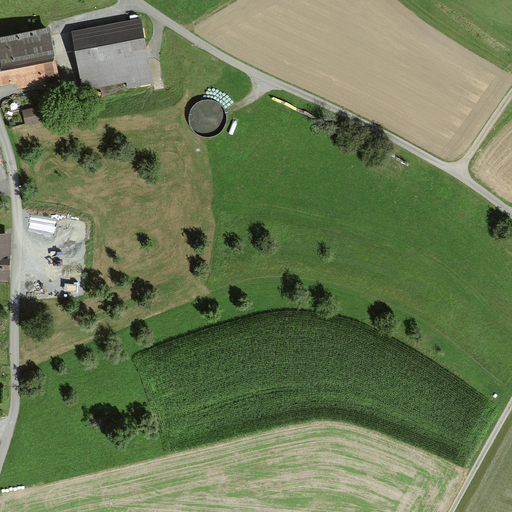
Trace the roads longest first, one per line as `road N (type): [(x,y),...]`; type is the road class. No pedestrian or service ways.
road 1 (unclassified): [(134,0),(260,75),(458,172),(511,212)]
road 2 (residential): [(0,125),(16,201),(15,412),(0,456)]
road 3 (track): [(451,511),(511,401)]
